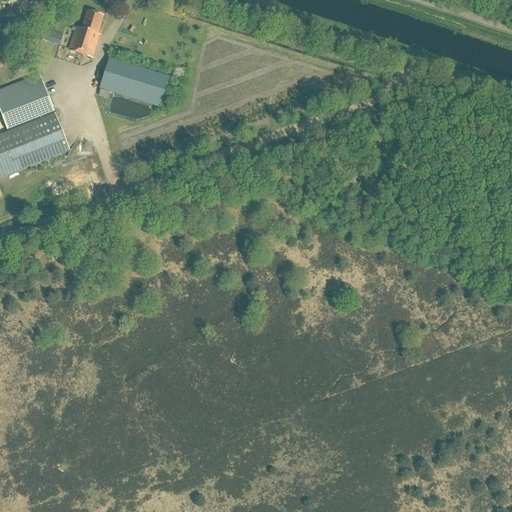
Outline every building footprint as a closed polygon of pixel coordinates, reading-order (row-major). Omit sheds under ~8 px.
[(2,0),(2,3),(9,6),(7,13),(14,15),(19,0),(2,0)] [(98,35),(102,24),(104,17),(87,12),(85,18),(82,29),(76,27),(68,52),(92,60),(100,35),(98,35)] [(0,22),(0,28),(0,31),(17,29),(15,20),(0,22)] [(60,47),(63,37),(44,31),(41,41),(60,47)] [(160,110),(170,80),(110,60),(100,91),(160,110)] [(28,89),(24,80),(5,88),(0,89),(0,111),(7,130),(20,125),(39,117),(54,111),(43,83),(28,89)] [(0,179),(70,152),(55,115),(0,136),(0,179)]
